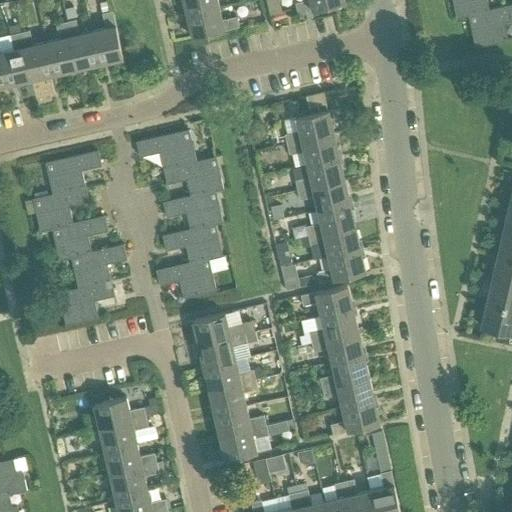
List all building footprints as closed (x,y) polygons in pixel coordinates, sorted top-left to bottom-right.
[(183,0),(185,7),(183,8),(184,15),(219,7),(217,0),(183,0)] [(343,0),(304,0),(294,2),(297,13),(344,2),(343,0)] [(468,15),(489,10),(486,0),(452,0),(456,18),(468,15)] [(102,13),(109,11),(107,1),(99,3),(102,13)] [(511,4),(489,10),(468,15),(475,47),(507,40),(503,22),(511,19),(511,4)] [(75,17),(72,6),(64,8),(66,18),(75,17)] [(219,7),(184,15),(186,23),(189,22),(192,37),(238,26),(236,16),(222,19),(219,7)] [(92,30),(99,62),(122,57),(115,25),(111,10),(109,11),(102,13),(105,27),(92,30)] [(75,19),(63,22),(74,68),(99,62),(92,30),(79,33),(75,19)] [(45,41),(53,73),(74,68),(63,22),(55,24),(58,38),(45,41)] [(8,27),(10,34),(18,32),(19,32),(18,25),(8,27)] [(19,32),(30,78),(53,73),(45,41),(33,44),(29,30),(19,32)] [(29,79),(30,78),(19,32),(18,32),(10,34),(0,36),(0,53),(7,84),(29,79)] [(285,134),(287,144),(334,134),(329,111),(298,118),(300,131),(285,134)] [(159,151),(163,168),(196,160),(188,129),(136,141),(140,155),(159,151)] [(334,134),(287,144),(289,154),(305,151),(308,163),(339,156),(334,134)] [(45,161),(53,193),(85,186),(81,169),(100,165),(97,150),(45,161)] [(215,156),(196,160),(163,168),(167,182),(187,178),(191,195),(215,190),(223,188),(215,156)] [(344,179),(339,156),(308,163),(311,176),(295,180),(297,190),(344,179)] [(318,209),(349,201),(344,179),(297,190),(299,200),(315,196),(318,209)] [(52,227),(72,222),(68,205),(88,201),(85,186),(53,193),(33,198),(40,230),(52,227)] [(186,211),(190,228),(214,223),(222,221),(215,190),(191,195),(163,201),(166,216),(186,211)] [(305,225),(308,235),(354,225),(349,201),(318,209),(321,222),(305,225)] [(284,217),(280,204),(270,206),(273,220),(284,217)] [(511,209),(508,209),(502,232),(511,234),(511,209)] [(103,215),(72,222),(52,227),(59,259),(71,256),(91,251),(87,234),(107,230),(103,215)] [(214,223),(190,228),(162,234),(166,249),(185,244),(190,262),(208,258),(222,255),(214,223)] [(326,242),(328,255),(360,248),(354,225),(308,235),(310,245),(326,242)] [(511,234),(502,232),(497,255),(511,258),(511,234)] [(278,255),(279,255),(286,254),(283,241),(276,243),(275,243),(278,255)] [(71,256),(78,287),(110,279),(106,263),(126,258),(123,243),(91,251),(71,256)] [(360,248),(328,255),(332,268),(316,272),(318,282),(365,271),(360,248)] [(491,278),(511,283),(511,258),(497,255),(491,278)] [(208,258),(190,262),(156,269),(159,284),(179,279),(183,296),(215,289),(208,258)] [(299,277),(301,286),(312,284),(310,275),(299,277)] [(511,283),(491,278),(486,301),(511,307),(511,283)] [(78,287),(58,291),(66,324),(98,316),(94,299),(114,294),(110,279),(78,287)] [(318,301),(321,315),(352,308),(347,284),(300,295),(302,305),(318,301)] [(511,307),(486,301),(480,325),(511,332),(511,307)] [(352,308),(321,315),(324,328),(309,331),(311,342),(358,331),(352,308)] [(224,312),(192,320),(198,343),(244,332),(254,330),(252,320),(227,326),(224,312)] [(254,330),(244,332),(246,343),(256,341),(254,330)] [(328,347),(332,362),(363,354),(358,331),(311,342),(313,351),(328,347)] [(246,343),(244,332),(198,343),(203,366),(235,359),(232,346),(246,343)] [(294,337),(294,347),(310,347),(309,336),(294,337)] [(319,378),(321,387),(368,376),(363,354),(332,362),(335,373),(319,377),(319,378)] [(235,359),(203,366),(208,389),(255,378),(253,370),(238,373),(235,359)] [(144,368),(140,370),(139,376),(142,380),(147,381),(151,378),(152,373),(149,369),(144,368)] [(260,368),(253,370),(255,378),(262,377),(260,368)] [(368,376),(321,387),(324,397),(339,393),(343,408),(374,400),(368,376)] [(214,412),(245,405),(243,393),(258,390),(255,378),(208,389),(214,412)] [(305,391),(321,387),(319,378),(315,379),(316,384),(304,387),(305,391)] [(99,427),(146,416),(152,414),(160,413),(158,404),(150,405),(144,407),(143,406),(129,409),(126,395),(94,402),(99,427)] [(148,399),(150,405),(158,404),(160,403),(159,396),(148,399)] [(374,400),(343,408),(345,420),(330,423),(332,434),(379,423),(374,400)] [(249,419),(245,405),(214,412),(219,435),(267,424),(265,415),(249,419)] [(152,414),(146,416),(148,424),(154,422),(152,414)] [(148,424),(146,416),(99,427),(105,450),(136,442),(133,428),(148,425),(148,424)] [(267,425),(269,434),(289,430),(287,420),(267,424),(267,425)] [(224,458),(256,451),(253,438),(269,434),(267,425),(267,424),(219,435),(224,458)] [(105,450),(110,473),(156,462),(154,452),(139,455),(136,442),(105,450)] [(310,448),(297,451),(299,460),(305,463),(313,461),(310,448)] [(385,450),(375,452),(379,472),(389,470),(387,460),(385,450)] [(252,460),(255,472),(268,469),(265,457),(252,460)] [(0,493),(8,492),(27,488),(22,469),(16,471),(13,458),(0,460),(0,493)] [(110,473),(115,496),(147,489),(144,474),(158,471),(156,462),(110,473)] [(370,489),(374,511),(399,511),(389,470),(379,472),(382,487),(370,489)] [(353,478),(342,481),(349,511),(374,511),(370,489),(356,493),(353,478)] [(336,497),(324,500),(326,511),(349,511),(342,481),(333,483),(336,497)] [(305,482),(295,484),(297,491),(298,491),(307,489),(305,482)] [(297,491),(295,484),(286,486),(288,493),(297,491)] [(298,491),(302,511),(326,511),(324,500),(311,503),(308,488),(307,489),(298,491)] [(150,501),(147,489),(115,496),(118,511),(154,511),(167,509),(164,498),(150,501)] [(277,511),(302,511),(298,491),(297,491),(288,493),(291,507),(277,511)] [(8,492),(0,493),(0,511),(19,511),(18,504),(12,505),(8,492)] [(277,511),(271,511),(263,511),(261,499),(250,502),(252,511),(277,511)]
